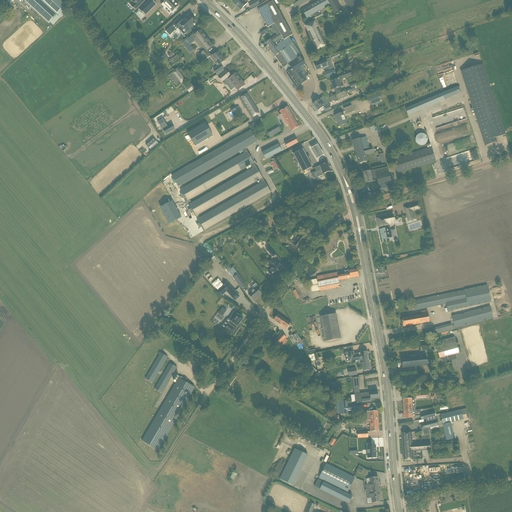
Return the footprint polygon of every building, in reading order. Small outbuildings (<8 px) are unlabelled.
[(24,0),(49,23),(57,15),(61,18),(68,11),(64,7),(65,6),(58,0),(24,0)] [(137,0),(134,3),(131,6),(135,10),(144,2),(141,0),(137,0)] [(152,0),(149,0),(140,9),(145,15),(157,4),(152,0)] [(166,0),(161,5),(164,8),(166,7),(172,13),(172,14),(176,10),(175,9),(178,6),(175,3),(173,0),(172,1),(171,0),(166,0)] [(234,0),(235,1),(233,3),(241,10),(247,4),(242,0),(234,0)] [(264,0),(254,0),(255,1),(248,5),(250,8),(265,1),(264,0)] [(295,8),(308,0),(292,0),(291,1),(295,8)] [(314,3),(301,10),(306,18),(314,14),(316,18),(322,14),(322,13),(320,10),(329,6),(334,15),(342,10),(336,0),(319,0),(314,3)] [(343,0),(350,14),(362,9),(358,0),(343,0)] [(273,1),(257,10),(267,28),(271,25),(277,36),(280,33),(283,36),(278,40),(280,43),(270,50),(275,56),(282,66),(283,68),(301,55),(298,50),(289,37),(290,37),(292,35),(285,23),(285,22),(273,1)] [(180,18),(174,24),(178,29),(181,32),(184,29),(187,32),(191,29),(190,28),(196,23),(189,15),(182,21),(180,18)] [(316,49),(326,45),(314,21),(305,26),(316,49)] [(166,31),(170,36),(175,31),(171,27),(166,31)] [(195,42),(203,52),(212,45),(201,30),(199,32),(198,31),(182,44),(190,54),(194,50),(190,46),(195,42)] [(271,39),(265,43),(270,50),(280,43),(278,40),(283,36),(280,33),(277,36),(271,39)] [(215,63),(216,62),(218,65),(224,60),(218,52),(215,55),(214,53),(210,57),(215,63)] [(177,55),(169,60),(172,64),(179,59),(177,55)] [(300,56),(283,68),(288,76),(299,68),(305,64),(300,56)] [(319,62),(314,64),(317,70),(321,69),(323,68),(323,69),(327,69),(332,67),(329,58),(325,60),(319,62)] [(381,59),(372,62),(366,64),(368,67),(378,63),(382,61),(381,59)] [(219,66),(213,69),(217,75),(223,70),(224,70),(220,64),(219,66)] [(495,138),(505,135),(490,88),(482,64),(460,72),(465,84),(468,95),(483,141),(485,146),(497,142),(495,138)] [(180,84),(185,80),(177,68),(171,72),(172,73),(168,75),(176,86),(180,83),(180,84)] [(299,68),(288,76),(292,82),(296,88),(307,80),(305,77),(307,75),(302,68),(300,70),(299,68)] [(327,78),(336,75),(334,69),(325,72),(327,78)] [(223,70),(217,75),(219,77),(218,77),(222,82),(227,78),(230,82),(226,85),(231,91),(235,88),(238,91),(245,85),(242,82),(241,82),(237,77),(237,76),(235,74),(231,77),(230,75),(226,71),(225,72),(223,70)] [(352,76),(354,75),(352,70),(350,71),(341,74),(342,76),(340,77),(337,78),(338,79),(336,80),(331,81),(334,89),(338,88),(343,86),(341,79),(352,76)] [(189,93),(195,89),(192,84),(186,88),(189,93)] [(355,90),(354,87),(351,88),(343,91),(325,100),(323,97),(313,105),(318,111),(328,103),(327,102),(329,101),(329,102),(332,101),(334,103),(347,97),(346,94),(355,90)] [(438,95),(405,109),(408,116),(441,102),(460,94),(458,87),(438,95)] [(379,92),(366,98),(370,106),(374,104),(376,106),(381,104),(380,101),(382,100),(379,92)] [(252,118),(259,113),(247,93),(240,98),(245,106),(244,107),(245,108),(246,107),(252,118)] [(346,115),(354,112),(351,106),(344,109),(346,115)] [(282,114),(279,115),(286,127),(288,125),(291,131),(299,127),(287,107),(280,111),(282,114)] [(339,126),(344,125),(347,124),(342,113),(340,114),(335,116),(339,126)] [(162,118),(157,122),(162,130),(163,130),(167,128),(164,122),(165,122),(162,118)] [(205,123),(188,133),(196,146),(213,136),(205,123)] [(167,128),(163,130),(165,135),(171,131),(174,129),(174,130),(175,130),(172,125),(167,128)] [(269,137),(280,132),(278,127),(267,133),(269,137)] [(204,232),(271,193),(246,148),(258,142),(251,129),(171,175),(178,187),(242,150),(244,153),(180,190),(186,201),(185,202),(186,204),(191,202),(190,200),(251,165),(253,168),(188,205),(195,217),(259,180),(261,183),(197,219),(204,232)] [(419,134),(418,135),(417,136),(416,138),(415,139),(415,141),(416,142),(417,143),(417,145),(418,145),(419,146),(420,146),(421,146),(422,146),(424,146),(425,145),(426,144),(427,143),(427,142),(428,140),(428,139),(427,138),(427,137),(426,136),(425,135),(424,134),(422,134),(420,134),(419,134)] [(295,137),(284,142),(287,148),(298,143),(295,137)] [(374,153),(372,146),(369,147),(366,137),(352,141),(358,164),(367,161),(365,155),(374,153)] [(149,148),(156,141),(153,138),(146,145),(149,148)] [(279,145),(263,154),(266,160),(282,151),(279,145)] [(320,152),(317,147),(311,151),(317,161),(324,157),(320,152)] [(436,161),(434,156),(431,147),(393,159),(396,170),(397,174),(404,172),(404,171),(436,161)] [(312,167),(303,149),(293,154),(303,172),(312,167)] [(323,174),(330,171),(327,163),(320,166),(314,168),(316,172),(311,174),(312,178),(323,174)] [(365,183),(372,182),(371,179),(376,178),(379,191),(392,188),(391,183),(387,167),(368,172),(363,173),(365,183)] [(182,218),(173,201),(160,208),(169,224),(182,218)] [(410,205),(404,207),(407,218),(414,216),(412,210),(420,208),(418,203),(410,206),(410,205)] [(394,222),(392,214),(385,215),(386,216),(376,218),(378,228),(380,227),(380,230),(379,230),(381,240),(392,238),(390,228),(388,228),(388,224),(394,222)] [(267,217),(257,222),(260,229),(262,228),(264,231),(270,228),(268,223),(270,222),(267,217)] [(294,245),(298,248),(305,239),(295,232),(293,234),(299,238),(294,245)] [(266,249),(273,258),(276,255),(268,247),(266,249)] [(268,273),(271,275),(275,278),(280,271),(279,270),(282,266),(276,262),(271,258),(268,262),(273,265),(268,273)] [(233,267),(230,269),(228,271),(241,288),(246,284),(233,267)] [(350,273),(338,275),(317,279),(319,291),(340,287),(339,280),(358,276),(357,269),(350,270),(350,273)] [(226,291),(230,296),(235,291),(227,282),(216,293),(219,298),(226,291)] [(248,294),(250,297),(254,300),(261,294),(258,290),(260,289),(255,283),(251,287),(253,290),(248,294)] [(487,285),(427,298),(429,308),(446,304),(448,313),(453,312),(453,310),(491,302),(487,285)] [(454,328),(493,318),(490,306),(451,316),(454,328)] [(422,314),(406,317),(401,318),(403,327),(429,322),(427,311),(422,312),(422,314)] [(228,319),(221,328),(223,330),(227,332),(231,335),(237,326),(241,321),(242,322),(243,319),(243,318),(237,314),(234,312),(229,319),(228,319)] [(341,338),(336,313),(320,317),(325,342),(341,338)] [(278,314),(274,320),(278,323),(280,325),(281,324),(287,329),(290,323),(282,317),(278,314)] [(451,324),(432,328),(433,334),(452,330),(451,324)] [(281,333),(271,344),(276,349),(277,348),(279,350),(288,341),(286,339),(286,338),(281,333)] [(459,353),(457,344),(454,336),(439,341),(441,348),(437,349),(440,358),(441,358),(442,359),(447,358),(447,357),(459,353)] [(421,351),(430,350),(430,343),(420,344),(421,351)] [(354,351),(347,352),(349,362),(355,361),(361,360),(369,359),(367,352),(362,352),(360,353),(354,354),(354,351)] [(153,383),(168,357),(159,352),(158,354),(159,355),(145,379),(153,383)] [(402,368),(427,365),(426,356),(412,358),(411,355),(406,356),(407,358),(402,359),(402,368)] [(362,371),(365,371),(370,370),(369,359),(361,360),(362,371)] [(162,393),(177,368),(170,363),(154,389),(162,393)] [(309,365),(305,370),(311,374),(317,372),(309,365)] [(153,422),(142,441),(158,450),(169,432),(194,389),(194,388),(187,384),(189,382),(179,376),(164,402),(162,406),(159,411),(158,412),(153,422)] [(358,402),(359,402),(370,401),(370,400),(373,399),(378,399),(377,391),(370,392),(360,394),(354,394),(355,403),(358,402)] [(403,399),(404,411),(415,410),(415,406),(412,407),(411,399),(403,399)] [(362,405),(348,407),(347,401),(339,402),(339,404),(336,404),(337,414),(340,414),(348,414),(348,411),(362,410),(362,405)] [(415,410),(404,411),(404,418),(409,418),(413,418),(413,417),(415,417),(415,414),(417,414),(420,412),(420,410),(415,410)] [(463,419),(461,410),(440,415),(443,424),(463,419)] [(366,412),(366,416),(366,421),(378,420),(378,411),(366,412)] [(370,431),(373,431),(378,431),(378,420),(366,421),(366,424),(370,424),(370,431)] [(427,429),(438,426),(437,420),(426,423),(427,429)] [(443,424),(442,425),(446,441),(455,439),(451,422),(443,424)] [(318,425),(314,432),(318,434),(322,428),(318,425)] [(402,433),(403,447),(412,446),(412,444),(411,432),(407,432),(402,433)] [(412,446),(403,447),(403,460),(408,460),(413,460),(413,451),(431,450),(431,445),(431,443),(412,444),(412,446)] [(368,450),(366,450),(367,454),(367,458),(376,458),(375,445),(371,446),(371,444),(368,444),(368,446),(367,446),(368,450)] [(295,449),(279,479),(292,486),(307,455),(295,449)] [(355,478),(326,464),(318,479),(347,493),(355,478)] [(412,475),(409,475),(410,487),(418,486),(418,481),(422,480),(421,475),(417,475),(417,474),(416,475),(415,471),(411,472),(412,475)] [(367,491),(379,490),(378,477),(369,478),(370,484),(366,485),(367,491)] [(352,496),(318,479),(314,487),(349,504),(352,496)] [(368,503),(375,502),(380,502),(379,490),(367,491),(368,503)] [(311,511),(315,505),(310,503),(306,511),(311,511)]
